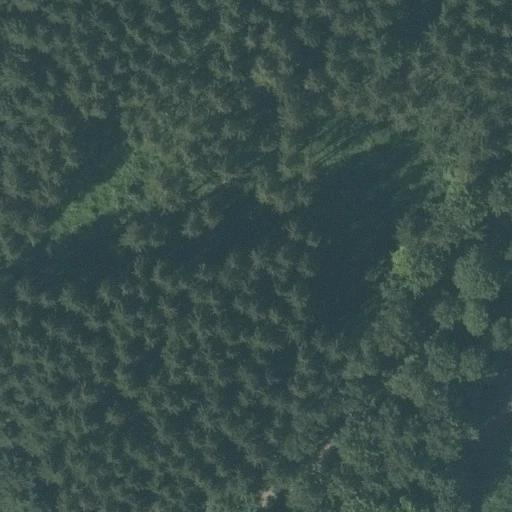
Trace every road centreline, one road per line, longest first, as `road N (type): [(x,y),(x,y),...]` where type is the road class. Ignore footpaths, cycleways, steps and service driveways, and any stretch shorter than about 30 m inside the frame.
road 1 (track): [(0,450),(146,342),(166,318),(235,158),(289,0)]
road 2 (unclassified): [(511,197),(310,458),(253,511)]
